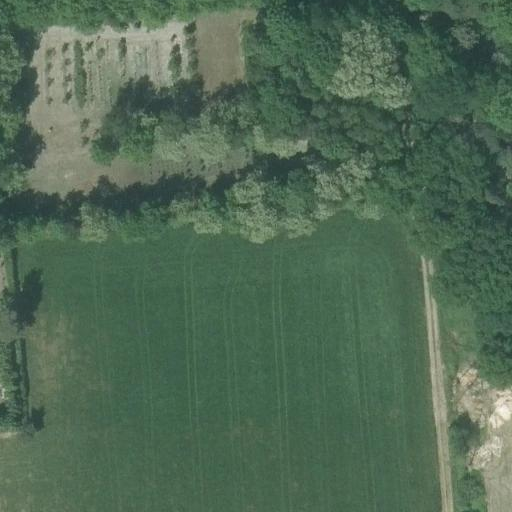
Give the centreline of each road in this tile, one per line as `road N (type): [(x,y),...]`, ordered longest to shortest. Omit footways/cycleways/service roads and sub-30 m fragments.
road 1 (track): [(403,0),(444,511)]
road 2 (track): [(511,72),(407,0)]
